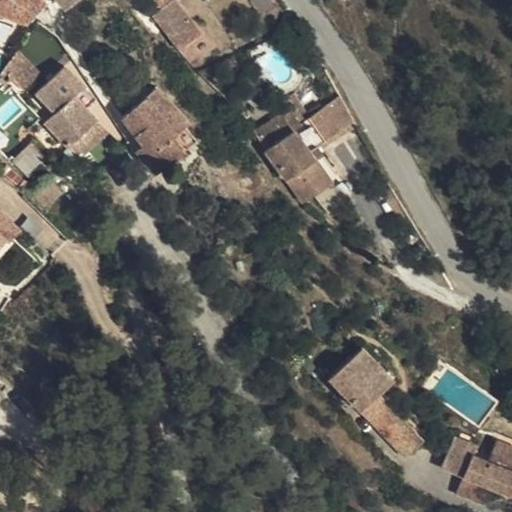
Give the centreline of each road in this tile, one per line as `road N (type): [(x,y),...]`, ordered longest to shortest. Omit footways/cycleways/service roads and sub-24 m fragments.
road 1 (unclassified): [(511,307),(452,256),(294,0)]
road 2 (residential): [(313,511),(266,445),(204,317),(138,226)]
